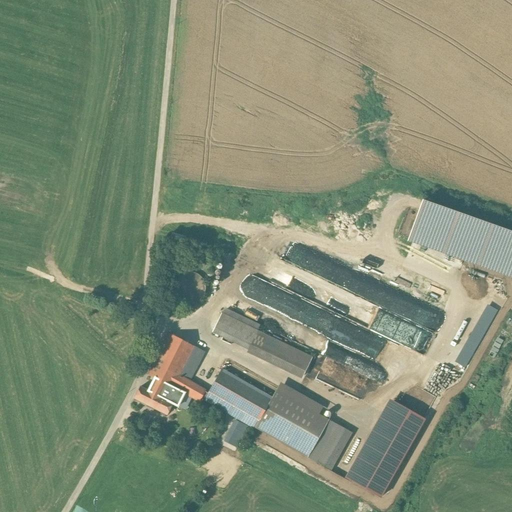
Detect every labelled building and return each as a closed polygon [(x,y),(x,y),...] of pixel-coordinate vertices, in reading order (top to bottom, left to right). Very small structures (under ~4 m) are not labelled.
[(511,232),(419,200),(405,238),(511,275),(511,232)] [(182,302),(188,303),(193,302),(198,299),(202,295),(204,290),(204,284),(202,279),(198,274),(193,271),(188,270),(182,271),(177,274),(173,279),(172,284),(172,290),(174,295),(177,300),(182,302)] [(314,354),(222,308),(210,331),(302,377),(314,354)] [(195,350),(167,333),(131,395),(160,412),(174,388),(196,401),(199,395),(204,387),(181,374),(195,350)] [(204,387),(199,395),(250,425),(274,383),(223,354),(204,387)] [(328,415),(274,383),(250,425),(305,456),(325,420),(328,415)] [(407,387),(397,403),(422,417),(433,398),(428,395),(428,394),(423,391),(421,395),(407,387)] [(422,420),(385,399),(342,475),(378,496),(422,420)] [(238,447),(248,425),(233,419),(223,441),(238,447)] [(344,430),(325,420),(305,456),(323,466),(344,430)]
